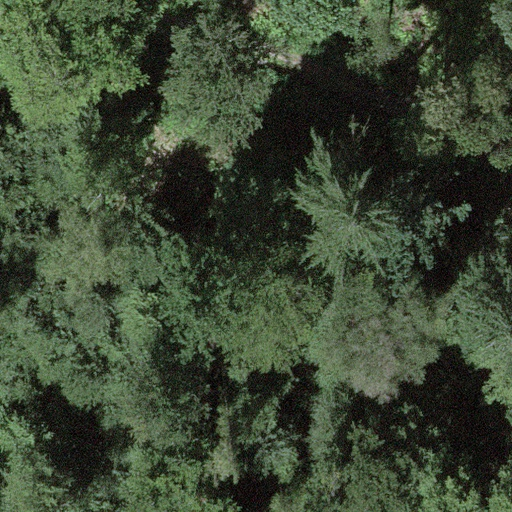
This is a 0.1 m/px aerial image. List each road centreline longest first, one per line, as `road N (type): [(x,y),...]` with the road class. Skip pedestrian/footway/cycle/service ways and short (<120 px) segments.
road 1 (track): [(109,0),(511,146)]
road 2 (track): [(373,92),(511,222)]
